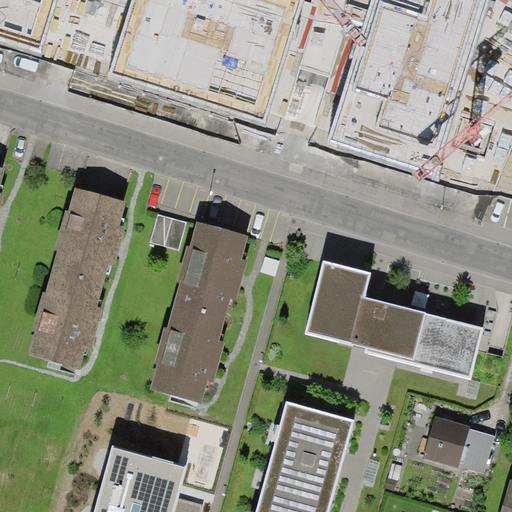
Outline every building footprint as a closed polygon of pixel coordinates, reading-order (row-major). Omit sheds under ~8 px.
[(53,0),(0,0),(0,41),(36,53),(53,0)] [(298,4),(286,0),(139,0),(116,75),(261,120),(298,4)] [(486,0),(376,0),(331,145),(432,176),(487,0),(486,0)] [(117,245),(128,204),(79,190),(34,353),(83,367),(96,320),(117,245)] [(238,281),(249,241),(201,227),(156,390),(204,404),(216,361),(238,281)] [(327,263),(308,333),(469,377),(482,329),(364,297),(370,275),(327,263)] [(327,511),(342,463),(353,421),(287,403),(256,511),(327,511)] [(434,418),(424,456),(458,465),(468,427),(434,418)] [(152,511),(157,511),(179,431),(133,420),(112,502),(152,511)] [(511,511),(511,479),(509,479),(499,511),(511,511)] [(152,511),(112,502),(109,511),(152,511)]
